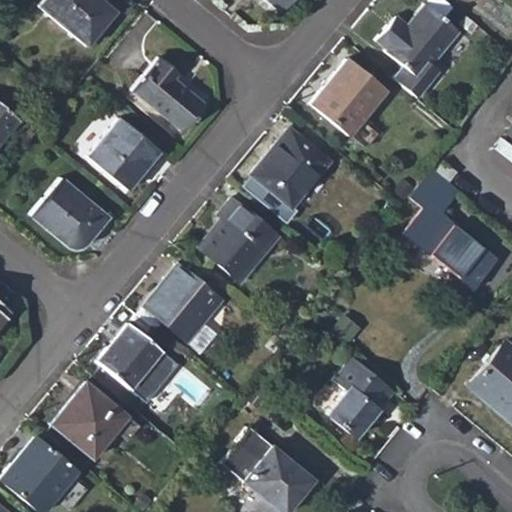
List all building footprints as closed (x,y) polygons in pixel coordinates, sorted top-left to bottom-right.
[(91,0),(37,0),(32,7),(80,47),(108,13),(91,0)] [(263,0),(276,10),(283,0),(263,0)] [(399,68),(390,79),(423,106),(443,81),(437,73),(447,60),(437,52),(454,31),(421,4),(403,25),(391,16),(372,40),(384,50),(382,52),(399,68)] [(150,58),(124,91),(175,133),(197,105),(168,80),(172,76),(150,58)] [(343,58),(306,103),(345,135),(381,90),(343,58)] [(0,107),(0,137),(15,119),(0,107)] [(111,118),(81,156),(121,187),(150,149),(111,118)] [(285,128),(248,174),(289,207),(326,161),(285,128)] [(438,215),(456,192),(428,169),(405,196),(419,208),(401,231),(469,287),(492,259),(438,215)] [(56,178),(25,215),(56,239),(59,240),(62,241),(66,242),(71,240),(76,238),(81,236),(99,213),(56,178)] [(221,221),(198,249),(232,277),(255,249),(261,253),(274,236),(228,198),(214,215),(221,221)] [(163,279),(140,307),(159,322),(183,341),(217,299),(173,263),(162,277),(163,279)] [(150,327),(154,330),(159,322),(140,307),(135,314),(150,327)] [(131,319),(146,332),(150,327),(135,314),(131,319)] [(124,323),(92,360),(126,388),(157,350),(124,323)] [(465,385),(504,416),(511,406),(511,349),(502,341),(465,385)] [(348,355),(345,359),(357,370),(361,365),(348,355)] [(351,436),(374,409),(391,389),(361,365),(357,370),(345,359),(330,378),(342,388),(323,412),(351,436)] [(279,382),(262,368),(251,381),(269,395),(279,382)] [(81,382),(47,422),(88,457),(122,416),(81,382)] [(246,427),(217,463),(277,511),(280,511),(308,479),(246,427)] [(31,435),(0,472),(0,481),(36,511),(38,511),(73,470),(31,435)]
